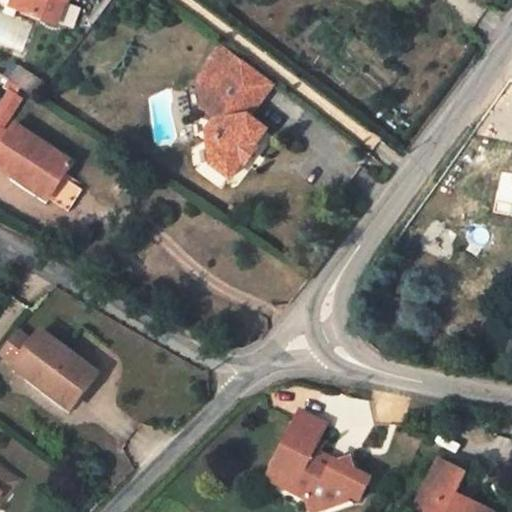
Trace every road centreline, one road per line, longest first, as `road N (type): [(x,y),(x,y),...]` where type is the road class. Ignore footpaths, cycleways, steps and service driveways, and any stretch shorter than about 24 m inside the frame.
road 1 (unclassified): [(511,26),(347,258)]
road 2 (unclassified): [(243,373),(0,238)]
road 3 (unclassified): [(109,511),(243,373)]
road 4 (unclassified): [(402,377),(366,358),(346,331),(347,258)]
